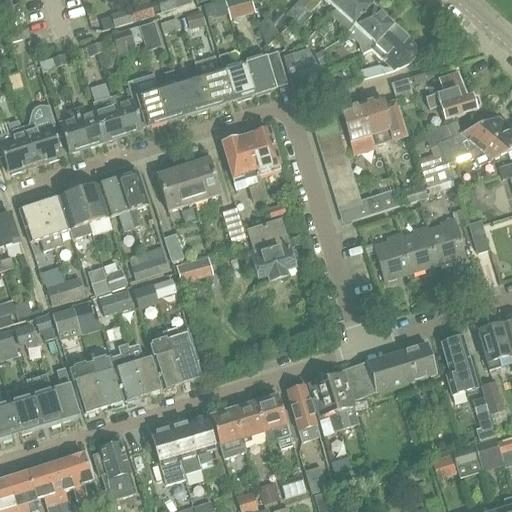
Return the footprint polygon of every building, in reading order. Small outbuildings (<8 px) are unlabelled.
[(0,0),(0,28),(15,24),(8,0),(0,0)] [(175,9),(172,0),(155,0),(160,15),(176,10),(175,9)] [(172,0),(175,9),(191,4),(190,0),(172,0)] [(223,0),(230,21),(254,14),(250,0),(223,0)] [(271,0),(257,0),(255,2),(262,9),(271,0)] [(299,0),(285,15),(292,21),(307,6),(311,0),(299,0)] [(329,16),(329,17),(336,10),(345,0),(311,0),(307,6),(292,21),(292,22),(290,23),(298,31),(312,16),(310,14),(320,2),(319,1),(320,0),(323,0),(334,10),(329,16)] [(337,27),(346,34),(348,33),(371,9),(361,0),(345,0),(336,10),(329,17),(339,25),(337,27)] [(435,0),(435,6),(451,8),(452,0),(435,0)] [(138,9),(141,20),(154,17),(151,6),(138,9)] [(114,30),(134,23),(129,9),(109,16),(114,30)] [(346,34),(357,45),(362,55),(371,51),(393,28),(389,25),(371,9),(348,33),(346,34)] [(184,17),(188,31),(205,27),(201,13),(184,17)] [(159,25),(163,36),(179,31),(176,20),(159,25)] [(154,23),(140,28),(147,52),(162,47),(154,23)] [(8,45),(9,45),(30,39),(25,24),(3,30),(8,45)] [(358,82),(394,72),(408,65),(419,53),(402,36),(404,34),(397,27),(394,30),(393,28),(371,51),(383,63),(389,68),(380,71),(377,68),(356,74),(358,82)] [(133,46),(127,31),(111,36),(116,52),(133,46)] [(106,53),(103,43),(93,46),(96,56),(106,53)] [(88,58),(96,56),(93,46),(85,49),(88,58)] [(308,50),(289,56),(282,58),(291,85),(322,76),(308,50)] [(328,62),(322,51),(314,57),(320,66),(328,62)] [(276,54),(242,64),(252,97),(255,96),(255,98),(264,95),(263,93),(274,90),(286,86),(276,54)] [(66,56),(57,58),(60,68),(69,66),(66,56)] [(218,58),(222,70),(221,71),(230,103),(242,100),(243,102),(251,99),(250,97),(252,97),(242,64),(229,68),(226,56),(218,58)] [(40,63),(42,73),(60,68),(57,58),(40,63)] [(194,66),(197,78),(196,78),(206,110),(209,110),(210,112),(218,109),(218,107),(230,103),(221,71),(218,71),(214,59),(194,66)] [(173,72),(172,73),(186,117),(196,113),(197,115),(206,113),(205,111),(206,110),(196,78),(187,81),(184,73),(175,76),(173,72)] [(154,80),(152,81),(165,123),(169,122),(170,124),(178,121),(177,119),(186,117),(172,73),(164,75),(168,87),(157,90),(154,80)] [(470,98),(470,97),(465,99),(456,73),(438,79),(443,94),(425,100),(429,112),(440,108),(445,123),(477,113),(480,107),(477,100),(472,97),(470,98)] [(411,78),(414,86),(425,82),(423,74),(411,78)] [(412,96),(407,80),(390,85),(396,102),(412,96)] [(165,123),(152,81),(131,88),(145,129),(156,125),(157,127),(165,125),(165,123)] [(119,96),(110,99),(122,137),(141,131),(141,129),(131,102),(121,105),(119,96)] [(110,99),(92,104),(95,114),(104,143),(122,137),(110,99)] [(385,148),(395,144),(381,100),(361,106),(370,138),(381,134),(385,148)] [(95,114),(76,120),(85,149),(104,143),(95,114),(92,104),(92,105),(95,114)] [(374,151),(370,138),(361,106),(340,112),(353,158),(374,151)] [(61,157),(51,128),(55,127),(49,109),(47,110),(43,108),(39,108),(35,110),(32,113),(30,116),(30,120),(30,124),(33,127),(23,130),(34,166),(48,162),(48,164),(58,161),(57,158),(61,157)] [(53,110),(67,154),(85,149),(76,120),(62,125),(57,109),(53,110)] [(310,121),(310,122),(313,132),(336,125),(332,114),(310,121)] [(447,127),(422,134),(432,156),(417,161),(419,167),(443,159),(444,163),(452,160),(510,133),(494,120),(452,139),(447,127)] [(0,137),(0,153),(7,175),(10,174),(11,176),(20,173),(20,170),(34,166),(23,130),(20,131),(17,124),(8,127),(10,134),(0,137)] [(313,132),(316,144),(340,137),(336,125),(313,132)] [(266,170),(278,166),(268,133),(266,134),(263,132),(256,135),(254,137),(244,140),(263,202),(266,201),(258,176),(267,174),(266,170)] [(489,163),(508,155),(510,161),(511,160),(511,135),(510,133),(452,160),(444,163),(443,159),(419,167),(426,190),(424,190),(426,197),(440,192),(438,186),(440,185),(442,191),(455,187),(450,168),(456,166),(457,167),(486,155),(489,163)] [(316,144),(320,155),(343,148),(340,137),(316,144)] [(224,147),(222,147),(236,193),(247,189),(252,205),(263,202),(244,140),(236,143),(233,142),(226,144),(224,147)] [(320,155),(324,167),(347,160),(343,148),(320,155)] [(207,160),(181,169),(194,205),(219,197),(207,160)] [(324,167),(327,179),(350,172),(347,160),(324,167)] [(511,165),(498,170),(493,171),(496,183),(511,178),(511,181),(511,165)] [(181,169),(155,177),(167,214),(194,205),(181,169)] [(327,179),(331,190),(354,183),(350,172),(327,179)] [(147,207),(136,174),(134,175),(132,174),(126,176),(125,178),(115,181),(131,231),(133,231),(133,229),(141,227),(136,211),(147,207)] [(99,187),(96,187),(107,220),(117,216),(123,234),(131,231),(115,181),(108,184),(106,182),(100,184),(99,187)] [(357,194),(354,183),(331,190),(334,202),(357,194)] [(86,191),(77,194),(87,226),(107,220),(96,187),(96,188),(94,187),(87,189),(86,191)] [(427,199),(426,197),(424,190),(423,187),(403,193),(407,206),(427,199)] [(368,200),(372,214),(393,209),(393,207),(397,206),(394,193),(368,200)] [(60,199),(58,200),(68,232),(87,226),(77,194),(69,196),(67,195),(61,197),(60,199)] [(334,202),(337,213),(361,206),(357,194),(334,202)] [(48,203),(38,206),(43,221),(53,250),(62,247),(58,236),(68,232),(58,200),(57,200),(55,199),(49,201),(48,203)] [(19,213),(29,245),(40,242),(43,253),(53,250),(43,221),(38,206),(31,209),(29,208),(22,210),(21,212),(19,213)] [(286,217),(283,206),(266,211),(269,222),(286,217)] [(245,240),(236,209),(221,214),(230,244),(245,240)] [(0,249),(18,244),(9,215),(6,217),(5,215),(0,216),(0,249)] [(426,228),(425,229),(437,267),(464,259),(453,221),(439,225),(440,227),(427,232),(426,228)] [(102,244),(122,238),(117,222),(98,228),(102,244)] [(481,222),(468,226),(476,256),(489,252),(481,222)] [(256,275),(265,273),(269,283),(287,278),(283,267),(292,264),(290,259),(295,257),(293,252),(288,254),(286,250),(299,246),(296,239),(285,243),(279,223),(248,232),(254,253),(250,255),(256,275)] [(413,235),(400,239),(411,275),(437,267),(425,229),(413,233),(413,235)] [(175,236),(163,240),(171,264),(183,260),(175,236)] [(384,283),(411,275),(400,239),(400,240),(399,237),(386,241),(387,244),(373,248),(384,283)] [(64,254),(53,257),(59,283),(70,280),(64,254)] [(143,254),(139,255),(148,279),(168,272),(163,257),(146,263),(143,254)] [(127,259),(135,283),(148,279),(139,255),(127,259)] [(0,262),(0,269),(1,273),(14,269),(10,259),(0,262)] [(209,274),(206,260),(177,267),(181,281),(209,274)] [(126,288),(126,286),(120,271),(103,277),(105,281),(109,293),(110,293),(110,294),(126,288)] [(79,279),(72,281),(64,284),(71,303),(85,298),(79,279)] [(90,286),(95,298),(109,293),(105,281),(90,286)] [(172,300),(166,282),(152,287),(152,286),(150,287),(156,305),(172,300)] [(45,290),(51,309),(71,303),(64,284),(45,290)] [(139,310),(156,305),(150,287),(134,292),(139,310)] [(126,292),(110,296),(116,315),(131,310),(126,292)] [(98,300),(99,304),(103,319),(116,315),(110,296),(98,300)] [(10,303),(14,315),(15,315),(17,320),(33,315),(28,302),(13,307),(12,303),(10,303)] [(0,329),(12,326),(11,322),(9,317),(14,315),(10,303),(0,306),(0,329)] [(94,322),(90,307),(74,312),(74,310),(73,311),(78,327),(79,326),(94,322)] [(79,329),(79,326),(78,327),(73,311),(51,317),(56,335),(79,329)] [(33,321),(34,324),(38,335),(42,338),(44,343),(54,339),(48,316),(33,321)] [(511,323),(499,327),(508,359),(511,357),(511,323)] [(31,325),(13,331),(18,349),(25,347),(26,352),(38,349),(31,325)] [(497,362),(508,359),(499,327),(498,328),(494,325),(489,327),(487,331),(476,334),(489,374),(500,370),(497,362)] [(176,330),(166,333),(165,334),(171,353),(181,384),(189,382),(191,383),(198,381),(199,379),(201,378),(191,346),(182,349),(176,330)] [(9,332),(0,334),(0,351),(3,351),(4,355),(15,351),(9,332)] [(148,345),(152,358),(162,390),(163,390),(165,391),(171,389),(172,387),(181,384),(171,353),(165,334),(156,336),(157,342),(148,345)] [(445,378),(450,397),(476,390),(462,339),(440,346),(449,377),(445,378)] [(133,399),(142,396),(131,365),(127,350),(128,349),(126,345),(117,348),(119,356),(109,359),(113,371),(123,402),(124,402),(126,403),(132,401),(133,399)] [(159,391),(162,390),(152,358),(142,361),(138,346),(128,349),(127,350),(131,365),(142,396),(150,394),(152,395),(158,393),(159,391)] [(364,365),(354,368),(341,372),(342,377),(350,403),(436,377),(426,346),(364,365)] [(73,383),(82,414),(85,413),(87,415),(93,413),(94,411),(103,408),(93,377),(90,365),(85,367),(85,365),(72,368),(73,370),(68,372),(72,383),(73,383)] [(69,385),(64,371),(55,373),(60,389),(50,392),(50,393),(51,393),(61,425),(70,422),(71,422),(71,421),(72,420),(72,419),(71,419),(79,416),(69,385)] [(113,371),(93,377),(103,408),(111,406),(113,407),(120,405),(121,403),(123,402),(113,371)] [(325,382),(332,406),(340,431),(358,426),(354,415),(350,403),(342,377),(325,382)] [(308,387),(318,419),(327,416),(334,437),(341,435),(340,431),(332,406),(325,382),(308,387)] [(496,439),(499,438),(495,426),(509,422),(506,412),(504,413),(495,383),(480,388),(483,399),(487,413),(488,418),(490,418),(492,426),(496,439)] [(32,431),(39,429),(27,388),(5,394),(8,404),(5,405),(15,436),(21,434),(21,437),(31,434),(32,433),(32,432),(32,431)] [(50,429),(61,425),(51,393),(50,393),(50,392),(30,398),(27,388),(39,429),(46,427),(47,428),(48,428),(49,429),(50,429)] [(319,438),(304,389),(286,394),(297,433),(301,444),(319,438)] [(8,438),(12,437),(15,436),(5,405),(3,406),(0,396),(0,443),(9,441),(8,438)] [(265,398),(252,402),(262,434),(264,434),(267,444),(279,440),(282,451),(292,448),(277,397),(268,400),(268,399),(267,399),(266,398),(265,398)] [(487,413),(483,399),(471,402),(475,417),(487,413)] [(241,408),(231,411),(240,441),(262,434),(252,402),(243,405),(242,406),(241,406),(241,407),(241,408)] [(244,454),(240,441),(231,411),(226,413),(226,412),(225,411),(224,411),(223,411),(213,414),(212,415),(211,417),(209,418),(218,448),(222,461),(244,454)] [(205,420),(186,425),(201,472),(213,468),(209,455),(215,452),(205,420)] [(474,447),(496,440),(495,439),(496,439),(492,426),(491,426),(490,424),(468,431),(473,447),(474,447)] [(186,425),(168,431),(177,463),(183,481),(184,481),(183,477),(201,472),(186,425)] [(165,486),(183,481),(177,463),(168,431),(149,436),(165,486)] [(511,439),(498,443),(501,456),(511,453),(511,439)] [(497,444),(496,440),(474,447),(477,458),(476,458),(481,475),(503,468),(500,457),(501,456),(498,443),(497,444)] [(99,477),(101,476),(109,504),(135,496),(129,475),(129,474),(121,445),(99,451),(100,453),(92,456),(99,477)] [(473,447),(450,454),(453,465),(476,458),(477,458),(474,447),(473,447)] [(84,455),(64,462),(74,490),(72,491),(79,511),(90,507),(83,487),(93,484),(84,455)] [(436,481),(437,481),(455,476),(450,457),(431,462),(436,481)] [(64,462),(45,468),(59,511),(71,511),(69,503),(67,504),(64,494),(72,491),(74,490),(64,462)] [(413,465),(400,469),(405,483),(417,479),(413,465)] [(350,467),(335,472),(331,473),(335,484),(353,479),(350,467)] [(372,476),(370,467),(356,470),(358,479),(372,476)] [(59,511),(45,468),(26,474),(35,503),(44,500),(47,511),(59,511)] [(304,473),(310,496),(327,491),(320,468),(304,473)] [(399,471),(387,474),(391,486),(403,483),(403,484),(405,483),(400,469),(399,470),(399,471)] [(26,474),(7,480),(17,511),(27,511),(26,506),(35,503),(26,474)] [(17,511),(7,480),(0,482),(0,511),(17,511)] [(305,494),(302,484),(290,488),(290,489),(281,491),(284,501),(305,494)] [(258,491),(263,507),(280,502),(275,486),(258,491)] [(240,511),(257,511),(252,493),(236,498),(240,511)] [(316,511),(329,511),(324,493),(312,497),(316,511)] [(505,511),(501,511),(511,511),(511,497),(502,501),(505,511)] [(213,511),(210,503),(192,509),(192,511),(213,511)] [(214,509),(214,511),(238,511),(235,503),(214,509)]
